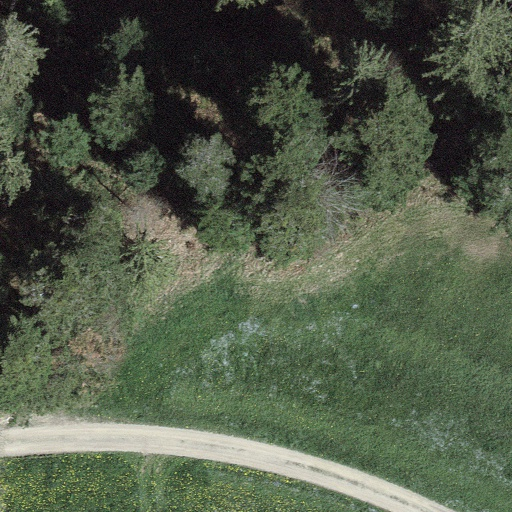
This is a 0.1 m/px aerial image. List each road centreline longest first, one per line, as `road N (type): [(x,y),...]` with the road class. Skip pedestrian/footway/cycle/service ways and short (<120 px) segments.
road 1 (track): [(149,0),(188,72),(217,247),(173,284),(39,436)]
road 2 (track): [(0,441),(111,428),(464,511)]
